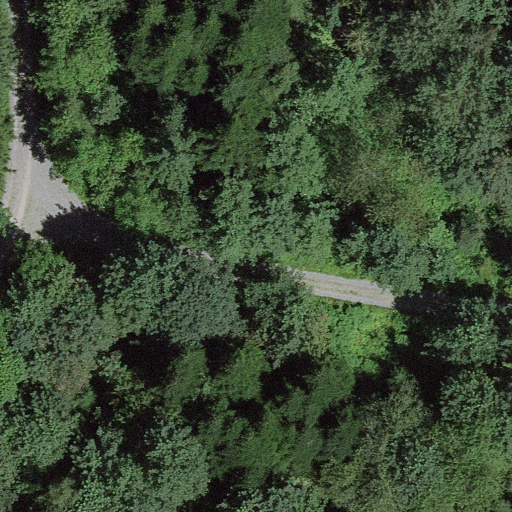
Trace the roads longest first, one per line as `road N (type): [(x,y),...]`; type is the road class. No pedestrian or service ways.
road 1 (track): [(511,310),(166,257),(25,213)]
road 2 (track): [(25,213),(24,0)]
